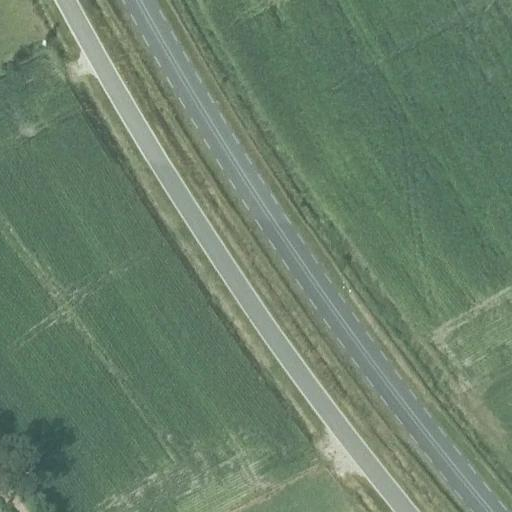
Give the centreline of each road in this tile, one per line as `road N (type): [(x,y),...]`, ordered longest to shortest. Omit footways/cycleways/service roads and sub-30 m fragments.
road 1 (primary): [(492,511),(341,320),(209,123),(139,0)]
road 2 (unclassified): [(64,0),(236,282),(406,511)]
